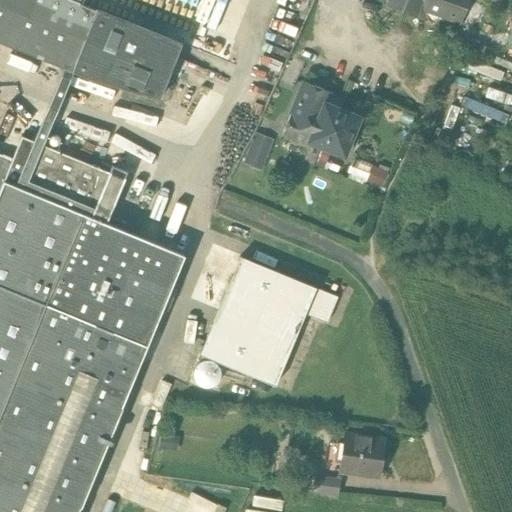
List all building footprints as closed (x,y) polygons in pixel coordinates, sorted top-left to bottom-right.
[(0,0),(0,41),(47,60),(62,66),(64,67),(73,71),(88,77),(159,99),(181,43),(142,27),(80,2),(74,0),(0,0)] [(80,0),(80,2),(142,27),(150,9),(131,1),(131,0),(80,0)] [(184,0),(184,4),(212,13),(216,0),(184,0)] [(388,0),(387,6),(416,17),(419,9),(428,13),(433,0),(388,0)] [(469,0),(433,0),(428,13),(460,25),(469,0)] [(14,51),(11,59),(32,68),(35,59),(14,51)] [(288,53),(276,80),(291,87),(303,60),(288,53)] [(62,66),(47,60),(41,75),(56,81),(62,66)] [(109,172),(43,145),(73,71),(64,67),(40,125),(42,127),(43,130),(43,133),(42,136),(40,138),(37,139),(34,139),(33,141),(22,136),(12,159),(2,154),(2,155),(0,154),(0,511),(78,511),(184,255),(106,223),(127,172),(112,166),(109,172)] [(330,94),(303,84),(291,115),(290,115),(283,133),(310,143),(311,141),(344,154),(358,118),(337,109),(340,101),(329,96),(330,94)] [(462,103),(501,121),(505,112),(466,94),(462,103)] [(72,124),(72,120),(72,117),(70,115),(67,113),(64,113),(61,113),(59,115),(57,118),(56,121),(57,124),(59,126),(61,128),(65,129),(68,128),(70,126),(72,124)] [(19,125),(19,122),(19,119),(17,116),(14,114),(11,114),(8,115),(6,116),(4,119),(3,122),(4,125),(6,128),(8,129),(12,130),(15,129),(17,127),(19,125)] [(31,138),(34,139),(40,125),(37,123),(34,123),(31,125),(29,127),(27,130),(27,133),(29,136),(31,138)] [(42,127),(40,125),(34,139),(37,139),(40,138),(42,136),(43,133),(43,130),(42,127)] [(63,143),(63,140),(63,137),(61,134),(58,133),(55,132),(52,133),(50,134),(48,137),(47,140),(48,143),(50,146),(52,147),(55,148),(58,147),(61,145),(63,143)] [(14,147),(14,144),(13,140),(12,138),(9,136),(6,135),(3,136),(0,137),(0,149),(0,150),(3,151),(6,152),(9,151),(12,150),(14,147)] [(80,149),(81,146),(80,143),(78,141),(76,139),(73,138),(70,139),(67,141),(65,143),(65,146),(65,149),(67,152),(70,154),(73,154),(76,154),(78,152),(80,149)] [(97,156),(97,153),(97,150),(95,147),(92,146),(89,145),(86,146),(84,148),(82,150),(81,153),(82,156),(84,159),(86,160),(89,161),(92,160),(95,159),(97,156)] [(131,162),(132,160),(131,157),(130,154),(127,153),(124,152),(122,153),(119,155),(118,157),(117,160),(118,163),(119,165),(122,167),(125,167),(128,166),(130,165),(131,162)] [(150,170),(151,168),(150,165),(149,162),(146,161),(143,160),(141,161),(138,162),(137,165),(136,168),(137,171),(138,173),(141,174),(144,175),(146,174),(149,173),(150,170)] [(381,184),(386,167),(372,163),(366,179),(381,184)] [(240,256),(199,354),(275,385),(305,313),(327,322),(337,296),(240,256)] [(156,333),(146,357),(151,359),(161,335),(156,333)] [(142,398),(141,400),(142,402),(143,404),(145,406),(148,406),(150,405),(152,404),(153,402),(154,400),(153,398),(152,396),(150,394),(147,394),(145,395),(143,396),(142,398)] [(384,440),(344,434),(339,471),(340,471),(378,476),(378,477),(379,477),(384,440)] [(340,480),(316,477),(314,491),(338,494),(340,480)] [(206,511),(209,505),(182,497),(177,511),(206,511)]
